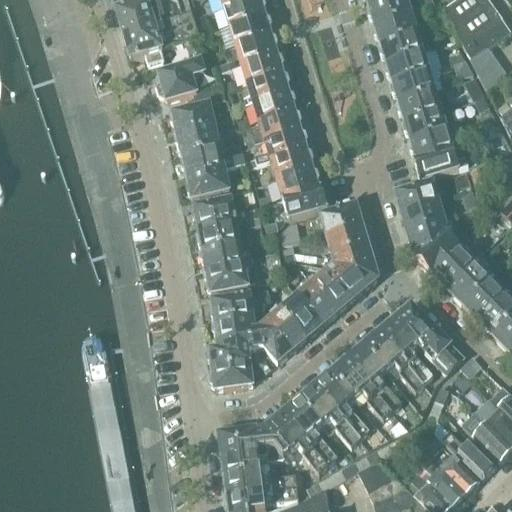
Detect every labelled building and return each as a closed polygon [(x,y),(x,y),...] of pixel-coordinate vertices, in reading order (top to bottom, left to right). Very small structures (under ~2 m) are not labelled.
[(116,17),(124,41),(193,22),(186,0),(174,0),(173,0),(166,0),(145,8),(141,0),(140,0),(124,6),(126,14),(116,17)] [(219,0),(224,14),(259,3),(258,0),(219,0)] [(367,7),(369,13),(405,1),(404,0),(362,0),(364,6),(367,7)] [(467,59),(472,69),(489,55),(510,38),(501,26),(502,25),(483,0),(465,0),(444,15),(467,59)] [(511,0),(502,0),(511,12),(511,10),(511,0)] [(375,32),(411,21),(419,18),(416,8),(408,11),(405,1),(369,13),(370,16),(368,19),(370,25),(373,26),(375,32)] [(224,14),(230,34),(265,22),(264,16),(266,14),(264,8),(260,7),(259,3),(224,14)] [(422,8),(424,16),(436,12),(434,4),(422,8)] [(379,45),(381,51),(417,40),(411,21),(375,32),(376,35),(374,38),(376,44),(379,45)] [(193,22),(124,41),(131,67),(146,63),(148,71),(164,67),(161,58),(163,57),(161,52),(198,40),(193,22)] [(230,34),(235,53),(271,42),(269,35),(272,33),(270,27),(266,26),(265,22),(230,34)] [(200,31),(203,41),(216,37),(213,27),(200,31)] [(385,64),(387,70),(423,59),(417,40),(381,51),(382,54),(380,57),(382,63),(385,64)] [(235,53),(241,72),(277,61),(275,55),(277,52),(276,46),(272,45),(271,42),(235,53)] [(210,52),(216,57),(216,58),(228,54),(226,47),(210,52)] [(193,56),(195,64),(205,61),(203,54),(194,53),(193,56)] [(489,55),(472,69),(477,79),(495,64),(489,55)] [(391,84),(393,90),(429,78),(423,59),(387,70),(388,74),(386,76),(388,82),(391,84)] [(241,72),(247,91),(283,80),(281,74),(283,71),(281,65),(278,64),(277,61),(241,72)] [(501,73),(495,64),(477,79),(482,88),(501,73)] [(219,70),(221,77),(237,72),(235,65),(219,70)] [(201,66),(159,80),(161,89),(159,90),(156,94),(159,102),(164,104),(166,104),(167,108),(193,100),(197,99),(192,83),(204,78),(201,66)] [(471,78),(466,67),(453,71),(456,82),(471,78)] [(508,82),(501,73),(482,88),(487,98),(508,82)] [(397,103),(399,109),(435,98),(429,78),(393,90),(394,93),(392,96),(394,102),(397,103)] [(247,91),(253,110),(289,99),(287,93),(289,90),(287,84),(284,83),(283,80),(247,91)] [(225,87),(228,96),(239,93),(237,83),(225,87)] [(226,106),(222,92),(197,99),(193,100),(197,113),(209,110),(226,106)] [(473,99),(477,106),(484,103),(480,95),(473,99)] [(403,122),(405,128),(441,117),(435,98),(399,109),(400,112),(398,115),(400,121),(403,122)] [(253,110),(259,129),(295,118),(293,112),(295,109),(293,103),(290,102),(289,99),(253,110)] [(484,103),(477,106),(475,108),(480,119),(490,114),(484,103)] [(218,131),(216,122),(212,123),(209,110),(197,113),(172,119),(173,122),(171,125),(172,131),(175,132),(177,141),(218,131)] [(511,138),(511,112),(500,123),(509,140),(511,138)] [(411,147),(447,136),(456,133),(450,114),(441,117),(405,128),(406,131),(404,134),(406,140),(409,141),(411,147)] [(249,153),(265,148),(301,137),(299,131),(301,129),(299,123),(296,121),(295,118),(259,129),(262,140),(247,144),(249,153)] [(497,127),(493,142),(496,142),(502,138),(497,127)] [(182,160),(182,162),(219,153),(217,141),(220,140),(218,131),(177,141),(180,150),(177,152),(179,159),(182,160)] [(415,161),(416,166),(453,155),(460,152),(458,145),(450,148),(447,136),(411,147),(412,151),(410,153),(412,160),(415,161)] [(262,170),(271,168),(307,156),(305,150),(307,148),(305,142),(302,141),(301,137),(265,148),(269,160),(248,166),(253,180),(264,177),(262,170)] [(496,142),(493,142),(490,143),(493,153),(508,148),(502,138),(496,142)] [(187,184),(224,175),(245,170),(243,160),(222,165),(219,153),(182,162),(183,165),(181,168),(182,174),(185,175),(187,184)] [(416,166),(414,167),(420,187),(469,172),(466,162),(456,166),(453,155),(416,166)] [(271,168),(277,187),(313,176),(311,170),(313,167),(311,161),(308,160),(307,156),(271,168)] [(228,174),(224,175),(187,184),(190,193),(187,195),(189,202),(192,203),(193,206),(230,197),(226,184),(230,183),(228,174)] [(277,187),(283,206),(319,195),(317,189),(319,186),(317,180),(314,179),(313,176),(277,187)] [(402,221),(435,210),(439,209),(436,200),(433,202),(429,189),(395,200),(402,221)] [(319,195),(283,206),(289,226),(328,214),(322,194),(319,195)] [(258,203),(260,211),(277,207),(274,198),(258,203)] [(198,235),(240,227),(247,225),(249,232),(261,230),(258,214),(234,219),(231,205),(194,213),(195,216),(192,218),(193,224),(197,226),(198,235)] [(402,221),(408,240),(445,229),(444,226),(443,220),(439,221),(435,210),(402,221)] [(326,242),(362,231),(356,211),(320,222),(326,242)] [(408,240),(413,259),(447,248),(452,244),(457,237),(453,223),(444,226),(445,229),(408,240)] [(202,254),(203,256),(240,249),(237,236),(241,236),(240,227),(198,235),(200,243),(198,246),(199,252),(202,254)] [(265,230),(267,238),(279,236),(277,227),(265,230)] [(281,239),(283,250),(294,247),(292,239),(295,238),(293,230),(289,231),(281,239)] [(332,261),(368,250),(362,231),(326,242),(332,261)] [(433,283),(434,283),(459,258),(458,258),(451,252),(455,248),(452,244),(447,248),(413,259),(415,264),(414,264),(433,283)] [(459,258),(434,283),(442,291),(445,290),(449,294),(483,260),(477,254),(475,256),(467,248),(461,255),(455,248),(451,252),(458,258),(459,258)] [(205,269),(207,278),(248,270),(246,261),(242,262),(240,249),(203,256),(203,259),(201,261),(202,268),(205,269)] [(340,280),(374,270),(368,250),(332,261),(332,262),(334,261),(338,272),(338,278),(340,280)] [(283,254),(284,262),(295,260),(294,252),(283,254)] [(295,260),(284,262),(286,270),(297,268),(295,260)] [(279,264),(268,266),(269,272),(281,270),(279,264)] [(248,270),(207,278),(208,287),(206,289),(207,296),(210,297),(211,300),(249,293),(246,280),(250,279),(248,270)] [(332,283),(353,307),(379,285),(374,270),(340,280),(338,278),(333,282),(332,283)] [(454,303),(464,314),(489,289),(480,280),(483,277),(477,271),(451,296),(454,300),(454,303)] [(287,275),(288,282),(299,279),(298,273),(287,275)] [(313,290),(338,320),(353,307),(332,283),(333,282),(328,277),(313,290)] [(478,323),(481,327),(507,301),(501,295),(498,298),(489,289),(464,314),(474,324),(478,323)] [(298,302),(323,332),(338,320),(313,290),(298,302)] [(215,326),(215,329),(249,324),(247,312),(251,311),(250,301),(212,307),(213,316),(211,318),(212,325),(215,326)] [(484,334),(494,344),(511,325),(511,312),(510,310),(511,307),(511,306),(507,301),(481,327),(484,330),(484,334)] [(283,315),(308,345),(323,332),(298,302),(283,315)] [(396,325),(419,353),(425,360),(430,355),(438,362),(432,368),(447,382),(464,365),(411,312),(408,315),(406,315),(401,318),(401,321),(396,325)] [(268,327),(293,357),(308,345),(283,315),(268,327)] [(217,342),(219,351),(260,345),(259,336),(251,337),(249,324),(215,329),(216,332),(213,334),(214,340),(217,342)] [(388,332),(380,339),(425,392),(434,384),(418,365),(416,366),(411,359),(419,353),(396,325),(395,326),(393,326),(388,330),(388,332)] [(508,354),(510,356),(511,354),(511,325),(494,344),(504,354),(508,354)] [(259,336),(260,345),(261,354),(264,354),(278,370),(293,357),(268,327),(259,336)] [(365,351),(363,351),(387,379),(395,373),(400,379),(399,380),(416,399),(425,392),(380,339),(372,345),(370,345),(365,349),(365,351)] [(212,370),(212,374),(250,369),(248,356),(261,354),(260,345),(219,351),(219,355),(210,356),(210,360),(208,362),(209,368),(212,370)] [(356,359),(348,365),(393,419),(402,411),(385,392),(384,393),(379,386),(387,379),(363,351),(363,353),(360,353),(356,357),(356,359)] [(466,368),(460,374),(465,379),(468,383),(479,371),(472,363),(466,368)] [(333,378),(331,378),(355,406),(363,400),(368,406),(367,407),(383,427),(393,419),(348,365),(340,372),(338,372),(333,376),(333,378)] [(250,369),(212,374),(213,383),(211,385),(212,392),(215,393),(215,396),(253,391),(250,369)] [(462,377),(449,396),(457,402),(472,387),(462,377)] [(323,386),(316,393),(360,446),(370,438),(353,419),(352,420),(347,414),(355,406),(331,378),(331,380),(328,380),(324,384),(323,386)] [(301,405),(299,405),(323,433),(324,432),(329,439),(335,434),(351,454),(360,446),(316,393),(308,399),(306,399),(301,403),(301,405)] [(440,393),(435,406),(444,410),(449,397),(440,393)] [(507,412),(501,418),(511,429),(511,402),(504,395),(497,402),(507,412)] [(291,413),(283,420),(328,473),(337,465),(321,446),(320,447),(314,441),(323,433),(299,405),(299,407),(296,407),(292,411),(291,413)] [(435,406),(429,420),(438,424),(444,410),(435,406)] [(476,419),(482,425),(511,455),(511,429),(501,418),(490,406),(476,419)] [(269,432),(267,433),(290,461),(299,454),(304,460),(303,461),(319,481),(328,473),(283,420),(276,426),(274,426),(269,430),(269,432)] [(429,420),(424,432),(432,438),(433,437),(437,427),(438,424),(429,420)] [(511,457),(511,455),(482,425),(469,439),(499,470),(511,457)] [(437,427),(433,437),(456,461),(482,487),(497,473),(471,447),(464,454),(437,427)] [(424,432),(413,438),(418,446),(432,438),(424,432)] [(222,455),(222,462),(273,455),(283,467),(290,461),(267,433),(263,437),(256,438),(255,436),(220,441),(221,446),(219,448),(220,454),(222,455)] [(413,438),(401,444),(406,452),(418,446),(413,438)] [(401,444),(378,457),(382,465),(406,452),(401,444)] [(447,471),(441,477),(466,502),(480,489),(454,464),(444,453),(436,460),(447,471)] [(225,481),(224,482),(261,477),(260,467),(268,466),(268,469),(283,467),(273,455),(222,462),(224,471),(222,473),(223,479),(225,481)] [(378,457),(366,463),(370,471),(382,465),(378,457)] [(366,463),(354,469),(359,477),(370,471),(366,463)] [(358,479),(369,500),(396,485),(379,467),(358,479)] [(434,484),(428,489),(428,490),(450,511),(456,511),(466,502),(441,477),(431,467),(424,473),(434,484)] [(354,469),(342,476),(347,484),(359,477),(354,469)] [(342,476),(330,482),(335,490),(347,484),(342,476)] [(226,493),(228,503),(297,494),(295,482),(270,486),(270,487),(262,488),(261,477),(224,482),(225,484),(224,486),(225,491),(226,493)] [(422,511),(423,511),(450,511),(428,490),(428,489),(418,479),(411,486),(421,496),(414,503),(422,511)] [(330,482),(318,488),(323,496),(335,490),(330,482)] [(369,500),(374,510),(409,498),(396,485),(369,500)] [(323,496),(318,488),(307,495),(311,503),(323,496)] [(297,494),(228,503),(228,511),(265,511),(265,509),(273,508),(273,509),(298,506),(297,494)] [(328,511),(326,496),(299,510),(293,511),(328,511)] [(418,511),(422,511),(409,498),(374,510),(374,511),(418,511)]
